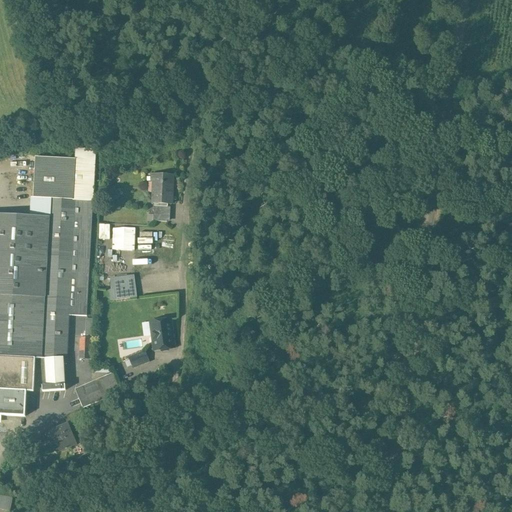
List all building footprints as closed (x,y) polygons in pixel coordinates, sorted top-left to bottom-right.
[(32,217),(0,215),(0,356),(35,359),(41,359),(66,360),(66,359),(68,316),(86,317),(94,150),(76,149),(76,160),(35,157),(32,217)] [(173,175),(152,174),(152,175),(154,175),(153,204),(172,204),(173,175)] [(114,187),(105,192),(111,202),(118,199),(116,196),(119,195),(114,187)] [(167,207),(154,206),(153,221),(167,222),(167,207)] [(110,238),(110,223),(98,223),(98,238),(110,238)] [(135,249),(135,226),(111,226),(111,249),(135,249)] [(134,276),(110,279),(112,289),(129,287),(135,287),(134,276)] [(112,289),(100,291),(102,302),(130,299),(129,287),(112,289)] [(94,320),(86,320),(86,335),(94,335),(94,320)] [(170,321),(152,324),(156,350),(168,349),(168,352),(172,351),(172,348),(174,348),(170,321)] [(90,338),(79,338),(79,359),(89,360),(90,338)] [(144,353),(129,359),(133,368),(148,362),(144,353)] [(35,359),(0,356),(0,389),(26,391),(26,392),(33,392),(35,359)] [(66,360),(41,359),(42,388),(65,389),(66,360)] [(112,372),(81,386),(79,381),(71,384),(82,409),(120,393),(112,372)] [(26,391),(0,389),(0,415),(25,417),(26,392),(26,391)] [(68,425),(49,433),(52,441),(57,453),(76,444),(68,425)] [(12,498),(0,496),(0,509),(11,511),(12,498)]
